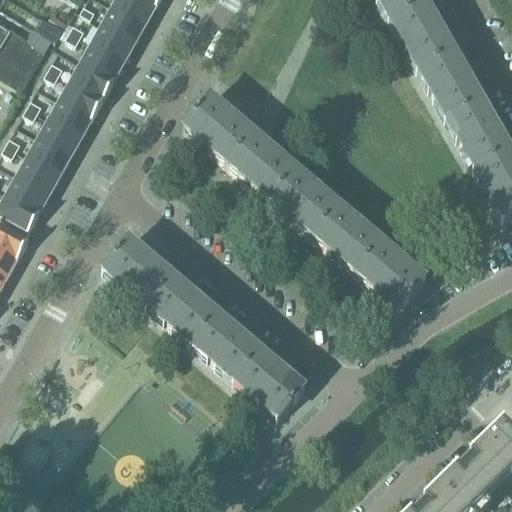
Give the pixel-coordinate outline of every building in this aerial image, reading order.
[(71,0),(67,7),(78,13),(84,0),(75,0),(75,2),(71,0)] [(130,0),(119,0),(111,14),(144,33),(155,14),(130,0)] [(130,0),(155,14),(162,0),(130,0)] [(372,0),(390,30),(423,11),(417,0),(372,0)] [(390,30),(418,79),(452,60),(423,11),(390,30)] [(82,13),(78,20),(89,27),(93,19),(82,13)] [(111,14),(101,33),(134,51),(144,33),(111,14)] [(50,20),(45,28),(60,36),(64,28),(50,20)] [(61,37),(39,25),(33,36),(54,49),(61,37)] [(72,32),(68,39),(79,45),(83,38),(72,32)] [(0,33),(0,87),(19,99),(43,60),(0,33)] [(101,33),(90,52),(123,70),(134,51),(101,33)] [(68,39),(64,46),(75,52),(79,45),(68,39)] [(90,52),(79,70),(112,89),(123,70),(90,52)] [(418,79),(446,129),(480,110),(452,60),(418,79)] [(51,70),(46,77),(57,83),(61,76),(51,70)] [(79,70),(69,89),(102,108),(112,89),(79,70)] [(46,77),(42,84),(53,90),(57,83),(46,77)] [(69,89),(58,108),(91,127),(102,108),(69,89)] [(29,107),(25,114),(36,121),(40,113),(29,107)] [(58,108),(47,127),(80,146),(91,127),(58,108)] [(181,138),(225,175),(250,146),(206,109),(196,121),(195,120),(192,125),(181,138)] [(446,129),(475,178),(508,159),(480,110),(446,129)] [(25,114),(21,122),(32,128),(36,121),(25,114)] [(47,127),(37,146),(70,165),(80,146),(47,127)] [(19,151),(8,145),(4,152),(15,158),(19,151)] [(37,146),(26,165),(59,183),(70,165),(37,146)] [(250,146),(225,175),(268,211),(292,182),(250,146)] [(4,152),(0,159),(11,165),(15,158),(4,152)] [(475,178),(503,227),(503,228),(511,223),(511,166),(508,159),(475,178)] [(26,165),(15,184),(49,202),(59,183),(26,165)] [(268,211),(310,247),(335,218),(292,182),(268,211)] [(15,184),(5,202),(38,221),(49,202),(15,184)] [(5,202),(0,210),(0,225),(27,241),(38,221),(5,202)] [(335,218),(310,247),(353,283),(378,254),(335,218)] [(0,233),(0,259),(16,268),(27,248),(0,233)] [(103,279),(147,316),(172,287),(127,249),(103,279)] [(353,283),(378,304),(397,320),(408,307),(408,308),(412,303),(411,303),(421,291),(378,254),(353,283)] [(0,259),(0,284),(5,287),(16,268),(0,259)] [(147,316),(190,353),(215,324),(172,287),(147,316)] [(190,353),(234,390),(259,361),(215,324),(190,353)] [(259,361),(234,390),(278,427),(303,398),(259,361)] [(511,440),(503,432),(420,511),(477,511),(511,478),(511,440)]
